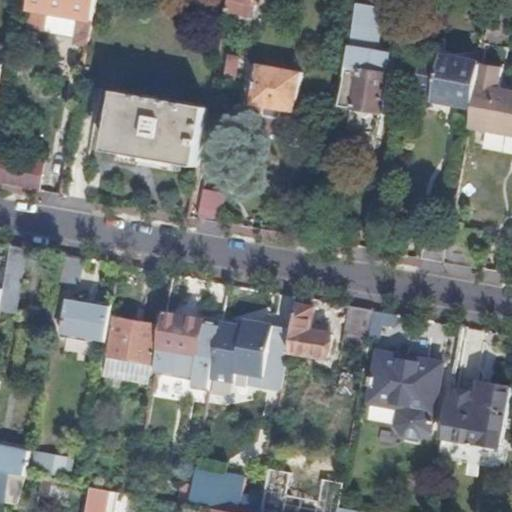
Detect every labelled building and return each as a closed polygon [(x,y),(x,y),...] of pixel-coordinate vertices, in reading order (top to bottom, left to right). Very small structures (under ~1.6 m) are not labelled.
[(0,0),(0,7),(31,13),(33,0),(0,0)] [(80,37),(91,39),(98,1),(96,1),(91,0),(33,0),(31,13),(83,22),(80,37)] [(233,0),(229,16),(251,22),(256,0),(233,0)] [(448,0),(436,0),(433,20),(445,22),(448,0)] [(472,132),(511,139),(511,93),(502,92),(510,51),(507,51),(511,25),(511,10),(496,7),(485,63),(476,110),(472,132)] [(367,75),(376,76),(387,16),(361,12),(355,40),(373,43),(367,75)] [(347,46),(354,47),(355,40),(348,39),(347,46)] [(354,47),(341,110),(354,113),(350,132),(379,138),(389,79),(376,76),(367,75),(373,43),(355,40),(354,47)] [(416,99),(476,110),(485,63),(427,54),(416,99)] [(230,59),(225,84),(237,86),(240,71),(240,61),(230,59)] [(303,77),(261,71),(254,109),(256,109),(253,118),(261,130),(282,134),(291,125),(293,115),(296,116),(303,77)] [(109,154),(200,171),(211,112),(119,95),(109,154)] [(0,182),(28,187),(42,189),(46,164),(3,156),(0,171),(0,182)] [(201,219),(223,223),(227,194),(206,189),(201,219)] [(447,262),(478,268),(484,232),(454,226),(453,230),(447,262)] [(424,258),(447,262),(453,230),(430,227),(424,258)] [(29,252),(13,249),(8,283),(24,286),(29,252)] [(85,262),(67,259),(62,288),(80,291),(85,262)] [(108,347),(115,309),(71,301),(65,339),(108,347)] [(318,303),(301,301),(296,335),(292,355),(330,362),(334,339),(312,335),(318,303)] [(53,338),(59,306),(50,305),(45,336),(53,338)] [(377,315),(352,310),(345,349),(369,353),(372,340),(377,315)] [(400,319),(377,315),(372,340),(382,342),(385,329),(398,331),(400,319)] [(208,324),(168,317),(158,375),(197,382),(195,390),(212,394),(214,379),(223,327),(222,327),(219,329),(217,330),(210,329),(208,327),(208,324)] [(162,329),(118,321),(111,360),(133,364),(132,369),(143,371),(144,366),(155,368),(162,329)] [(246,332),(223,327),(214,379),(266,390),(268,380),(287,384),(292,355),(296,335),(248,325),(246,332)] [(445,367),(403,359),(402,366),(381,362),(377,380),(375,380),(374,387),(376,388),(373,404),(404,409),(400,429),(407,438),(425,441),(434,435),(445,367)] [(357,380),(346,378),(343,397),(353,399),(357,380)] [(268,380),(266,390),(285,395),(287,384),(268,380)] [(482,397),(455,392),(444,449),(450,449),(451,443),(504,452),(511,405),(511,391),(484,386),(482,397)] [(0,448),(0,474),(11,477),(28,480),(30,471),(33,456),(0,448)] [(39,452),(38,468),(73,470),(74,455),(39,452)] [(41,473),(30,471),(28,480),(40,482),(41,473)] [(198,472),(195,488),(192,509),(207,511),(264,511),(266,503),(245,499),(248,481),(198,472)] [(40,482),(44,483),(58,486),(60,477),(41,473),(40,482)] [(0,474),(0,506),(6,508),(11,477),(0,474)] [(342,511),(346,489),(331,486),(327,507),(288,500),(291,478),(271,475),(266,503),(264,511),(342,511)] [(94,482),(84,480),(84,483),(83,490),(93,491),(94,482)] [(75,481),(75,488),(80,490),(83,490),(84,483),(75,481)] [(185,486),(181,508),(186,508),(192,509),(195,488),(185,486)] [(83,490),(80,490),(77,511),(90,511),(93,491),(83,490)] [(114,511),(117,496),(93,491),(90,511),(114,511)]
